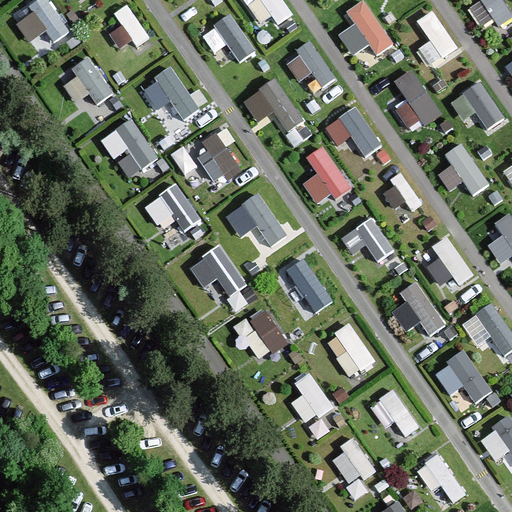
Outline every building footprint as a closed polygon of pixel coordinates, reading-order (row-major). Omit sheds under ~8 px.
[(19,21),(31,38),(48,26),(57,38),(74,26),(55,0),(33,0),(30,2),(35,10),(19,21)] [(125,22),(113,30),(126,48),(151,30),(129,0),(116,10),(125,22)] [(274,14),(279,22),(294,15),(286,0),(248,0),(260,22),(274,14)] [(354,51),(371,40),(379,52),(396,41),(370,0),(360,0),(347,8),(355,21),(341,30),(354,51)] [(511,6),(508,0),(476,0),(470,4),(483,26),(511,9),(511,6)] [(435,6),(418,18),(431,37),(421,44),(435,65),(463,45),(435,6)] [(242,59),(258,48),(233,10),(217,21),(242,59)] [(315,40),(287,58),(300,78),(316,68),(325,83),(338,75),(315,40)] [(93,89),(98,99),(115,90),(97,57),(64,75),(77,98),(93,89)] [(187,116),(202,106),(175,63),(143,84),(157,107),(175,96),(187,116)] [(416,65),(397,76),(409,97),(400,103),(414,126),(442,109),(416,65)] [(261,119),(273,110),(288,130),(308,117),(278,75),(245,98),(261,119)] [(468,121),(480,113),(488,126),(508,113),(484,77),(453,97),(468,121)] [(161,106),(170,124),(184,118),(175,99),(161,106)] [(134,114),(103,135),(130,175),(161,153),(134,114)] [(211,150),(201,155),(215,180),(242,165),(221,127),(204,137),(211,150)] [(464,139),(446,150),(454,161),(441,170),(452,186),(465,177),(475,191),(492,180),(464,139)] [(328,141),(308,153),(319,171),(305,179),(320,203),(354,183),(328,141)] [(178,216),(186,229),(204,217),(180,180),(146,202),(162,227),(178,216)] [(242,233),(259,222),(274,243),(291,231),(261,189),(227,212),(242,233)] [(492,241),(511,268),(511,208),(493,222),(502,234),(492,241)] [(344,233),(356,251),(369,243),(378,258),(397,246),(376,213),(344,233)] [(451,231),(434,241),(443,255),(430,263),(441,281),(453,274),(460,284),(477,273),(451,231)] [(222,241),(191,263),(217,299),(248,277),(222,241)] [(316,309),(335,298),(308,254),(290,265),(316,309)] [(406,299),(393,307),(408,329),(422,319),(430,332),(449,320),(419,276),(400,289),(406,299)] [(299,282),(287,289),(303,316),(314,310),(299,282)] [(464,320),(481,344),(493,336),(504,354),(511,348),(511,322),(496,298),(464,320)] [(239,322),(258,358),(290,341),(271,305),(239,322)] [(351,319),(327,337),(355,374),(379,356),(351,319)] [(471,348),(438,366),(451,391),(467,383),(476,399),(493,390),(471,348)] [(296,379),(303,391),(293,398),(307,420),(335,403),(313,368),(296,379)] [(406,433),(422,422),(397,384),(381,394),(406,433)] [(497,456),(511,448),(511,415),(483,431),(497,456)] [(358,435),(332,453),(351,482),(378,464),(358,435)] [(433,487),(442,480),(455,499),(469,489),(442,449),(418,465),(433,487)] [(410,511),(399,496),(382,509),(384,511),(410,511)]
